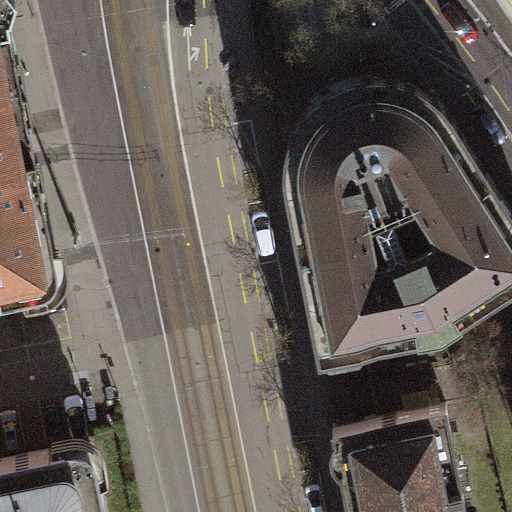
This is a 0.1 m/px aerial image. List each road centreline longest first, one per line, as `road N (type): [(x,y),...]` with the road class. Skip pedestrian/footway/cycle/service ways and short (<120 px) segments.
road 1 (tertiary): [(269,511),(210,173),(191,0)]
road 2 (tertiary): [(56,0),(143,352)]
road 3 (tertiary): [(143,352),(175,511)]
road 4 (residential): [(0,385),(143,352)]
